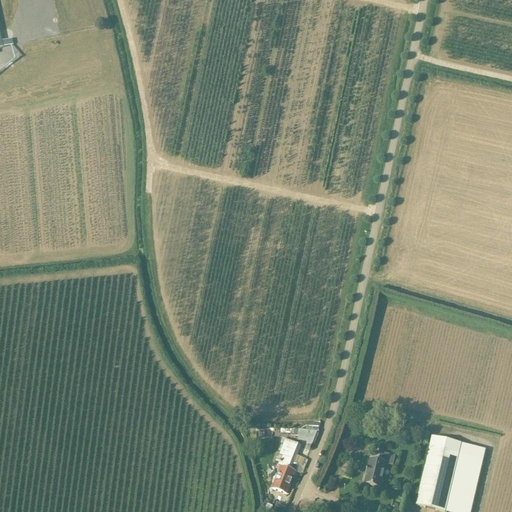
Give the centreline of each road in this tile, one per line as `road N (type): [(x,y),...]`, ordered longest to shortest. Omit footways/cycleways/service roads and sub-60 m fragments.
road 1 (unclassified): [(287,511),(341,372),(424,0)]
road 2 (track): [(149,160),(377,213)]
road 3 (track): [(119,0),(148,132),(148,188)]
